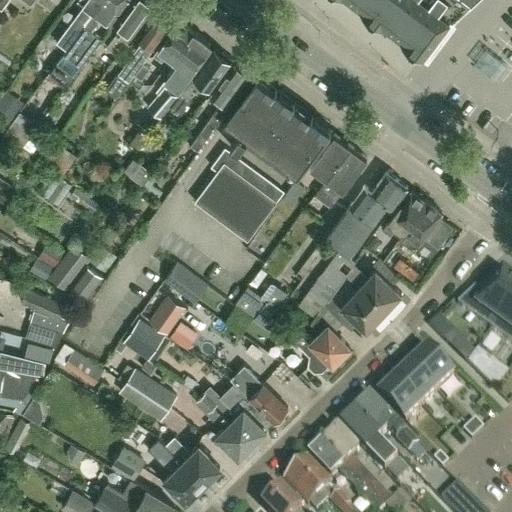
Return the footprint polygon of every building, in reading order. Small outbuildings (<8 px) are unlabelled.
[(19,0),(25,11),(44,0),(19,0)] [(110,21),(125,0),(100,0),(93,10),(66,47),(67,48),(57,61),(75,74),(102,36),(92,29),(102,15),(110,21)] [(93,10),(100,0),(80,0),(84,3),(57,40),(66,47),(93,10)] [(130,0),(115,21),(124,28),(119,35),(115,33),(106,45),(117,53),(132,33),(131,33),(153,3),(148,0),(130,0)] [(352,0),(362,7),(361,9),(382,25),(383,23),(402,38),(401,40),(422,56),(425,53),(429,56),(443,41),(439,37),(452,22),(455,25),(456,24),(480,0),(352,0)] [(127,79),(174,15),(157,3),(136,32),(143,37),(118,72),(127,79)] [(193,29),(178,18),(153,53),(161,59),(166,53),(172,57),(193,29)] [(211,42),(193,29),(172,57),(177,60),(165,77),(179,87),(211,42)] [(210,87),(230,59),(228,57),(228,55),(225,53),(222,54),(213,47),(178,95),(170,105),(179,112),(202,81),(210,87)] [(141,76),(149,66),(142,61),(135,71),(141,76)] [(235,61),(234,62),(212,92),(222,100),(191,144),(197,149),(222,115),(252,73),(235,61)] [(238,150),(246,139),(249,135),(297,170),(299,171),(330,129),(328,127),(327,127),(327,128),(312,117),(313,116),(311,115),(311,116),(309,114),(294,103),(293,102),(293,101),(292,100),(291,100),(291,101),(276,90),(277,89),(275,88),(275,89),(273,88),(269,84),(258,77),(256,75),(225,116),(226,117),(227,118),(238,126),(235,130),(239,133),(238,133),(230,144),(238,150)] [(166,85),(160,91),(148,106),(160,117),(178,95),(166,85)] [(24,102),(7,89),(0,98),(0,114),(10,122),(24,102)] [(147,136),(139,130),(129,144),(137,150),(147,136)] [(316,193),(351,144),(335,132),(312,164),(327,175),(315,192),(316,193)] [(22,147),(41,160),(52,145),(40,137),(38,141),(31,135),(22,147)] [(52,146),(52,145),(41,160),(62,175),(76,156),(56,141),(52,146)] [(331,203),(366,155),(351,144),(316,193),(331,203)] [(248,239),(277,199),(284,190),(225,146),(211,165),(217,170),(195,200),(248,239)] [(392,204),(407,184),(387,170),(373,189),(365,183),(327,234),(350,251),(387,201),(392,204)] [(304,184),(295,178),(282,196),(291,202),(304,184)] [(87,206),(93,198),(76,186),(70,194),(87,206)] [(396,227),(403,232),(427,200),(411,189),(382,229),(390,234),(396,227)] [(441,211),(427,200),(403,232),(398,239),(413,250),(419,243),(424,236),(438,246),(453,225),(439,215),(441,211)] [(50,275),(65,287),(89,256),(74,244),(50,275)] [(110,270),(122,257),(107,244),(95,257),(110,270)] [(300,304),(315,316),(324,304),(346,275),(357,259),(340,247),(300,304)] [(302,275),(316,254),(307,248),(293,268),(302,275)] [(359,287),(385,311),(401,293),(384,278),(391,270),(379,258),(372,266),(375,269),(359,287)] [(183,291),(196,274),(177,260),(164,277),(183,291)] [(86,263),(68,288),(84,300),(85,299),(86,300),(92,291),(91,290),(103,275),(86,263)] [(492,330),(511,302),(511,278),(510,278),(509,279),(502,274),(487,296),(476,288),(458,305),(492,330)] [(152,278),(139,299),(149,306),(163,285),(152,278)] [(269,299),(263,294),(249,284),(235,303),(256,317),(269,299)] [(20,300),(35,306),(47,310),(52,299),(53,298),(26,286),(23,292),(20,300)] [(368,330),(385,311),(359,287),(341,307),(330,297),(324,304),(344,322),(350,314),(368,330)] [(168,293),(149,320),(166,331),(184,305),(168,293)] [(52,299),(47,310),(69,319),(74,310),(52,299)] [(511,302),(492,330),(511,344),(511,302)] [(308,330),(298,340),(298,341),(311,354),(310,366),(314,370),(322,370),(331,361),(333,362),(339,356),(341,356),(347,351),(347,348),(349,345),(335,331),(344,322),(324,304),(315,316),(310,322),(320,332),(315,337),(308,330)] [(35,306),(31,319),(64,330),(69,319),(47,310),(35,306)] [(165,335),(140,318),(123,342),(149,360),(165,335)] [(26,335),(56,344),(64,330),(31,319),(26,335)] [(451,331),(443,340),(451,348),(460,339),(451,331)] [(52,348),(29,342),(25,353),(48,360),(52,348)] [(73,348),(64,362),(94,382),(104,368),(73,348)] [(427,350),(411,365),(437,393),(454,377),(427,350)] [(469,364),(495,390),(508,373),(479,351),(469,364)] [(13,353),(10,368),(43,374),(45,361),(13,353)] [(411,365),(395,380),(422,408),(437,393),(411,365)] [(2,370),(0,369),(0,395),(21,399),(38,373),(3,367),(2,370)] [(136,367),(125,382),(137,390),(138,389),(148,395),(150,392),(170,405),(177,394),(136,367)] [(285,412),(285,408),(288,406),(263,382),(259,386),(240,368),(231,378),(236,383),(251,398),(267,413),(274,420),(276,418),(280,417),(283,415),(285,412)] [(406,423),(422,408),(395,380),(379,396),(406,423)] [(137,390),(125,382),(120,390),(162,418),(170,405),(150,392),(148,395),(138,389),(137,390)] [(253,441),(258,436),(261,437),(265,432),(265,429),(267,427),(260,421),(267,413),(251,398),(236,383),(220,399),(215,403),(253,441)] [(208,388),(202,394),(214,405),(215,403),(220,399),(208,388)] [(214,405),(202,394),(195,401),(207,412),(214,405)] [(382,435),(388,429),(410,452),(419,461),(427,454),(418,444),(372,397),(358,410),(382,435)] [(215,403),(214,405),(207,412),(223,428),(217,434),(239,456),(240,454),(243,454),(248,450),(247,447),(253,441),(215,403)] [(171,421),(189,431),(195,420),(177,410),(171,421)] [(382,435),(358,410),(342,427),(386,472),(399,459),(379,439),(382,435)] [(12,452),(30,422),(21,417),(3,446),(12,452)] [(469,426),(478,435),(484,429),(475,420),(469,426)] [(469,426),(464,431),(472,440),(478,435),(469,426)] [(326,442),(366,483),(388,506),(394,500),(354,458),(360,452),(339,430),(326,442)] [(171,487),(173,485),(186,499),(188,497),(192,498),(198,491),(197,488),(203,483),(165,444),(155,434),(146,442),(172,469),(163,478),(171,487)] [(174,436),(165,444),(203,483),(208,477),(212,478),(218,471),(218,468),(220,466),(207,453),(209,451),(200,442),(190,452),(174,436)] [(326,442),(310,457),(331,479),(339,471),(365,499),(364,500),(376,511),(380,511),(388,506),(366,483),(326,442)] [(112,465),(133,477),(143,460),(123,447),(112,465)] [(449,463),(440,454),(434,460),(443,469),(449,463)] [(288,476),(288,479),(286,481),(299,494),(297,495),(309,507),(310,505),(316,511),(330,498),(324,492),(331,485),(307,460),(297,470),(293,470),(288,476)] [(157,481),(158,470),(143,468),(142,479),(157,481)] [(95,502),(100,505),(111,511),(132,511),(135,509),(140,511),(168,511),(174,503),(148,487),(131,477),(124,491),(107,481),(95,502)] [(484,511),(458,485),(442,501),(452,511),(484,511)] [(300,511),(303,510),(280,486),(261,505),(268,511),(300,511)] [(91,511),(87,509),(93,500),(73,489),(62,506),(71,511),(91,511)] [(361,511),(353,504),(341,492),(331,502),(341,511),(361,511)]
